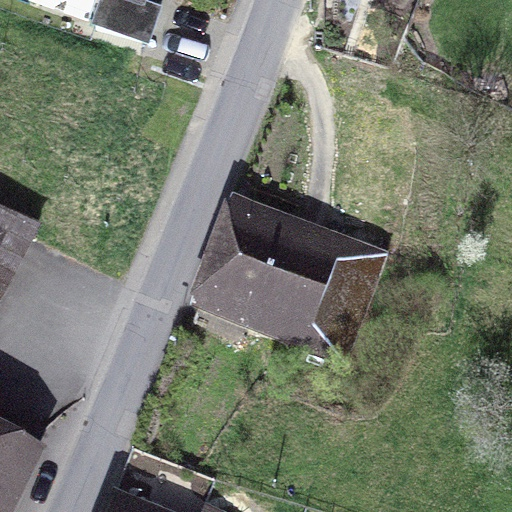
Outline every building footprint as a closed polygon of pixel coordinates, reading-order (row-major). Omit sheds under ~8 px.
[(158,13),(140,7),(142,0),(104,0),(95,29),(147,47),(158,13)] [(135,92),(5,40),(0,53),(0,128),(108,160),(135,92)] [(362,271),(238,223),(210,300),(204,298),(193,327),(235,343),(247,314),(332,347),(362,271)] [(12,282),(34,241),(0,224),(0,292),(7,279),(12,282)] [(0,511),(39,437),(0,417),(0,511)]
